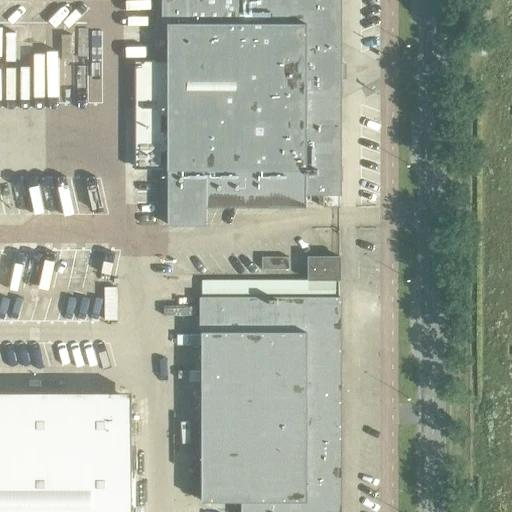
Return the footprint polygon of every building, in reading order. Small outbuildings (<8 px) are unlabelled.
[(346,67),(340,67),(340,0),(164,0),(165,28),(169,28),(169,63),(138,63),(139,79),(169,79),(169,104),(169,129),(169,221),(169,227),(207,227),(207,209),(306,209),(306,195),(324,195),(324,209),(340,209),(340,104),(340,80),(346,80),(346,67)] [(263,259),(263,271),(290,271),(290,259),(263,259)] [(310,259),(310,281),(340,281),(340,259),(310,259)] [(203,301),(203,412),(203,503),(244,503),(244,511),(340,511),(340,412),(340,301),(340,281),(203,281),(203,301)] [(132,511),(132,394),(0,394),(0,511),(132,511)]
